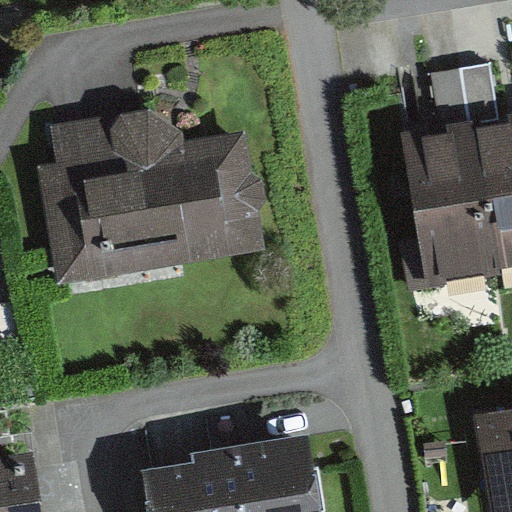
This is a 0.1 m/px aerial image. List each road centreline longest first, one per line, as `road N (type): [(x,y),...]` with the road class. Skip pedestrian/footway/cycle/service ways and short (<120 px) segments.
road 1 (residential): [(364,369),(96,417),(104,511)]
road 2 (residential): [(306,10),(364,369)]
road 3 (residential): [(0,134),(49,58),(77,45),(306,10)]
road 4 (residential): [(364,369),(389,511)]
